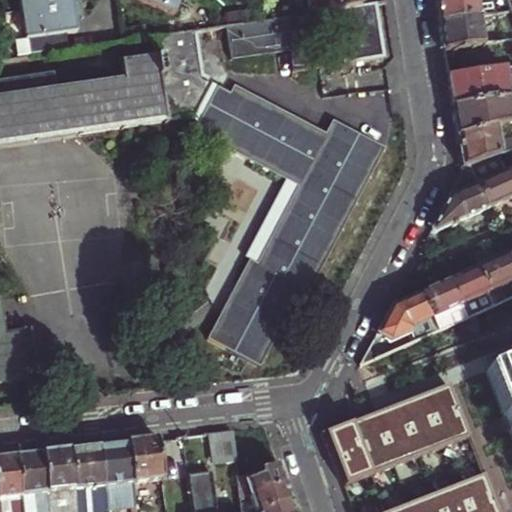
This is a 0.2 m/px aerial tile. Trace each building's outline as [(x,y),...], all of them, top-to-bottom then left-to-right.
[(36,0),(38,10),(99,1),(98,0),(36,0)] [(179,0),(131,0),(173,17),(179,0)] [(360,0),(305,0),(308,15),(312,15),(336,11),(361,7),(360,0)] [(439,25),(495,16),(492,0),(434,0),(437,13),(439,25)] [(99,1),(38,10),(45,53),(85,48),(83,33),(94,31),(92,18),(101,17),(100,8),(99,1)] [(361,7),(336,11),(344,63),(384,57),(376,5),(361,7)] [(441,41),(443,53),(499,44),(497,28),(511,26),(511,16),(511,13),(495,16),(439,25),(441,41)] [(257,23),(227,28),(232,56),(291,47),(295,71),(320,67),(312,15),(308,15),(257,23)] [(198,74),(192,33),(165,37),(152,39),(155,60),(161,59),(164,74),(158,75),(165,124),(192,120),(199,123),(194,132),(286,179),(246,257),(250,260),(209,340),(228,349),(248,360),(262,367),(302,289),(310,293),(383,146),(330,119),(324,132),(232,84),(228,92),(209,83),(210,80),(198,74)] [(0,103),(0,152),(57,143),(165,124),(158,75),(164,74),(161,59),(155,60),(118,66),(121,83),(50,95),(0,103)] [(452,109),(508,100),(504,71),(447,80),(450,99),(452,109)] [(0,103),(50,95),(48,78),(0,85),(0,103)] [(454,125),(456,139),(497,127),(511,123),(511,122),(508,100),(452,109),(454,125)] [(497,127),(456,139),(459,155),(461,170),(468,167),(480,163),(491,159),(497,157),(511,152),(511,140),(499,144),(497,127)] [(511,152),(497,157),(511,189),(511,152)] [(468,167),(487,211),(504,203),(511,199),(511,189),(497,157),(491,159),(499,177),(488,182),(480,163),(468,167)] [(448,199),(430,234),(433,235),(450,228),(451,230),(455,228),(454,225),(487,211),(468,167),(461,170),(462,174),(448,199)] [(511,274),(504,258),(485,266),(476,271),(493,308),(504,303),(498,289),(508,285),(511,295),(511,274)] [(463,276),(448,283),(464,321),(493,308),(476,271),(463,276)] [(431,291),(420,296),(436,333),(448,328),(441,315),(451,310),(457,324),(464,321),(448,283),(431,291)] [(0,382),(38,378),(36,360),(34,345),(43,344),(43,343),(41,328),(14,331),(9,296),(0,296),(0,382)] [(420,296),(391,309),(385,319),(376,337),(389,345),(412,335),(412,333),(417,331),(416,326),(422,323),(428,337),(436,333),(420,296)] [(48,352),(43,343),(43,344),(34,345),(36,360),(44,359),(48,352)] [(511,362),(486,373),(511,438),(511,362)] [(367,419),(325,436),(341,480),(344,488),(469,439),(449,387),(434,393),(411,402),(389,411),(367,419)] [(235,466),(231,433),(222,434),(207,436),(210,468),(235,466)] [(162,481),(157,442),(141,444),(128,445),(132,485),(162,481)] [(113,447),(99,448),(104,488),(106,508),(106,511),(118,511),(135,510),(132,485),(128,445),(113,447)] [(106,511),(106,508),(104,488),(99,448),(89,450),(70,452),(75,492),(76,510),(76,511),(106,511)] [(58,453),(42,455),(48,511),(59,511),(60,511),(76,510),(75,492),(70,452),(58,453)] [(17,458),(22,511),(48,511),(42,455),(33,456),(17,458)] [(0,511),(22,511),(17,458),(5,459),(0,459),(0,511)] [(278,466),(237,480),(239,500),(284,485),(281,478),(278,466)] [(497,511),(485,478),(394,511),(497,511)] [(216,511),(212,479),(203,481),(189,483),(192,511),(216,511)] [(251,501),(254,511),(262,511),(290,503),(288,497),(284,485),(239,500),(240,506),(251,501)] [(361,508),(361,511),(370,511),(370,490),(349,491),(349,508),(361,508)] [(293,511),(290,503),(262,511),(293,511)]
